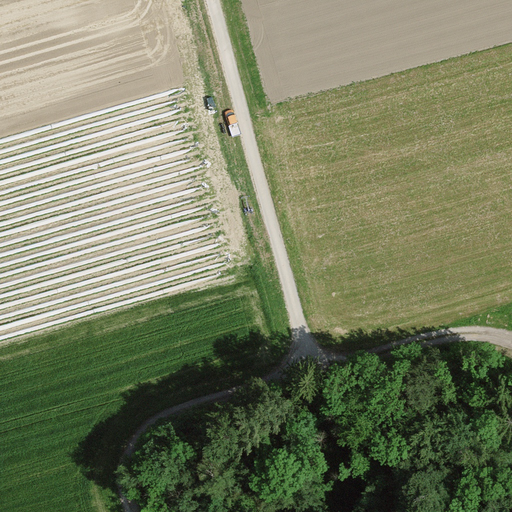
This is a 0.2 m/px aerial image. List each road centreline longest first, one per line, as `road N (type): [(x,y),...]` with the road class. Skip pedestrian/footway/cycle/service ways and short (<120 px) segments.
road 1 (track): [(511,342),(492,331),(435,335),(308,363),(161,417),(132,442),(122,479),(133,511)]
road 2 (track): [(211,0),(308,363)]
